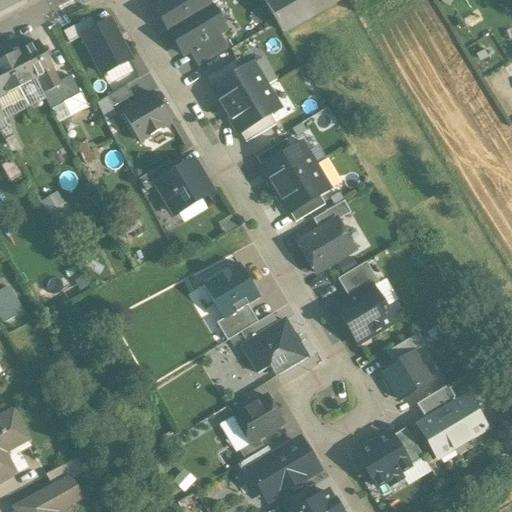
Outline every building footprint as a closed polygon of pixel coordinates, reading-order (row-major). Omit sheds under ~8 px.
[(209,8),(204,0),(168,0),(160,5),(153,9),(168,33),(209,8)] [(301,0),(260,0),(280,34),(311,16),(301,0)] [(338,0),(301,0),(311,16),(338,0)] [(209,8),(168,33),(183,57),(189,53),(216,37),(224,32),(209,8)] [(90,20),(59,36),(65,47),(82,38),(82,37),(95,30),(90,20)] [(95,30),(82,37),(82,38),(102,76),(129,62),(108,23),(95,30)] [(216,37),(189,53),(198,66),(224,50),(216,37)] [(52,72),(37,44),(19,53),(34,81),(38,80),(52,72)] [(34,81),(19,53),(3,61),(18,90),(23,87),(26,93),(30,91),(27,85),(34,81)] [(3,61),(0,62),(0,99),(9,95),(12,100),(16,98),(13,93),(18,90),(3,61)] [(236,62),(206,80),(212,90),(242,72),(236,62)] [(212,90),(211,91),(217,101),(217,103),(223,114),(265,89),(251,67),(242,72),(212,90)] [(52,72),(38,80),(45,95),(60,87),(52,72)] [(125,88),(105,100),(111,110),(131,98),(125,88)] [(265,89),(223,114),(229,124),(231,125),(238,135),(239,135),(269,117),(278,111),(265,89)] [(152,95),(120,114),(139,144),(170,125),(152,95)] [(11,137),(0,115),(0,135),(3,141),(11,137)] [(269,117),(239,135),(245,145),(275,127),(269,117)] [(311,134),(302,139),(320,177),(330,172),(311,134)] [(285,142),(255,160),(261,171),(291,152),(285,142)] [(261,171),(260,171),(266,182),(266,184),(272,194),(314,169),(300,147),(291,152),(261,171)] [(174,174),(154,186),(155,187),(173,217),(211,194),(192,163),(174,174)] [(168,164),(138,182),(145,193),(155,187),(154,186),(174,174),(168,164)] [(314,169),(272,194),(278,204),(281,205),(287,215),(288,215),(318,197),(327,191),(314,169)] [(318,197),(288,215),(294,225),(324,207),(318,197)] [(343,204),(312,222),(318,233),(336,222),(336,223),(350,215),(343,204)] [(318,233),(296,246),(314,275),(353,252),(336,223),(336,222),(318,233)] [(365,265),(336,282),(348,302),(370,289),(371,290),(378,286),(365,265)] [(238,266),(202,288),(222,322),(223,322),(247,308),(259,301),(238,266)] [(44,288),(48,297),(79,283),(75,274),(44,288)] [(23,313),(10,287),(0,292),(0,318),(3,325),(23,313)] [(348,302),(335,310),(356,346),(392,325),(371,290),(370,289),(348,302)] [(247,308),(223,322),(222,322),(215,326),(226,343),(240,335),(257,325),(247,308)] [(248,348),(278,331),(270,318),(257,325),(240,335),(248,348)] [(308,367),(285,327),(278,331),(248,348),(241,352),(257,381),(272,373),(278,383),(308,367)] [(416,336),(385,355),(392,366),(411,355),(423,348),(416,336)] [(392,366),(381,373),(399,403),(429,385),(411,355),(392,366)] [(446,388),(415,407),(425,423),(456,405),(446,388)] [(266,399),(232,419),(248,446),(258,441),(282,426),(266,399)] [(425,423),(417,428),(436,461),(485,432),(465,399),(425,423)] [(12,414),(0,420),(0,482),(10,477),(0,459),(0,456),(27,442),(12,414)] [(394,444),(410,474),(423,467),(406,437),(394,444)] [(391,439),(354,460),(375,498),(412,478),(410,474),(394,444),(391,439)] [(248,446),(238,453),(244,463),(264,451),(258,441),(248,446)] [(269,511),(279,506),(311,488),(322,482),(300,444),(247,475),(267,511),(269,511)] [(75,461),(44,477),(51,489),(69,479),(70,481),(83,474),(75,461)] [(51,489),(23,505),(25,508),(17,511),(58,511),(80,500),(70,481),(69,479),(51,489)] [(279,506),(282,511),(297,511),(317,499),(311,488),(279,506)] [(317,499),(297,511),(338,511),(333,503),(332,504),(326,494),(317,499)]
